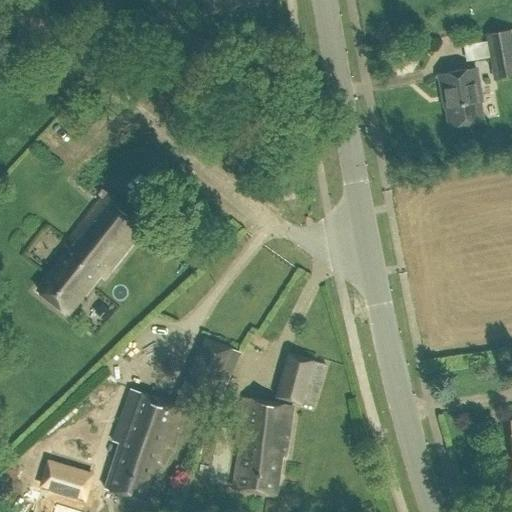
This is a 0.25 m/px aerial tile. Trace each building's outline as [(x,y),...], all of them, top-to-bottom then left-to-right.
[(255,0),(205,0),(207,13),(257,4),(255,0)] [(487,41),(490,57),(494,80),(511,76),(511,31),(511,30),(486,34),(487,41)] [(455,37),(457,54),(480,50),(478,33),(455,37)] [(450,127),(460,125),(463,129),(471,127),(472,123),(483,121),(480,102),(482,102),(476,70),(439,76),(444,108),(446,108),(450,127)] [(27,133),(37,140),(47,127),(37,120),(27,133)] [(68,170),(81,180),(101,154),(88,143),(68,170)] [(102,269),(106,272),(146,222),(106,190),(63,244),(69,249),(37,289),(67,313),(102,269)] [(119,442),(104,487),(142,500),(155,462),(158,463),(164,446),(168,447),(181,408),(208,420),(238,352),(206,338),(177,403),(132,389),(115,441),(119,442)] [(301,394),(301,392),(279,385),(276,397),(313,407),(316,399),(301,394)] [(239,444),(233,488),(277,494),(283,455),(284,456),(292,403),(243,396),(237,442),(239,444)] [(39,493),(86,508),(93,484),(46,469),(39,493)]
